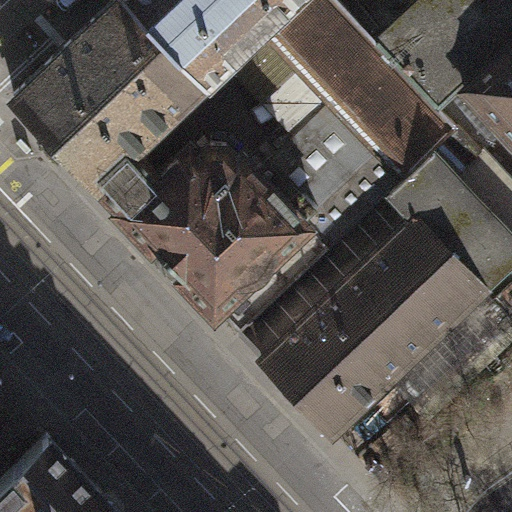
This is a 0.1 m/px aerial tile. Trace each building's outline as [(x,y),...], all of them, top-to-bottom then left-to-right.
[(110,0),(10,93),(94,183),(133,146),(223,62),(260,28),(322,95),(285,130),(252,161),(329,243),(458,123),(440,104),(376,36),(342,0),(110,0)] [(440,104),(464,81),(511,35),(511,0),(414,0),(376,36),(440,104)] [(260,28),(223,62),(285,130),(322,95),(260,28)] [(511,35),(464,81),(511,132),(511,35)] [(511,179),(458,123),(329,243),(238,327),(330,430),(394,370),(463,304),(511,258),(511,179)] [(238,327),(329,243),(252,161),(229,139),(205,141),(199,148),(187,138),(156,167),(133,146),(94,183),(238,327)] [(492,335),(463,304),(394,370),(423,400),(492,335)] [(122,511),(48,432),(0,477),(0,511),(122,511)]
